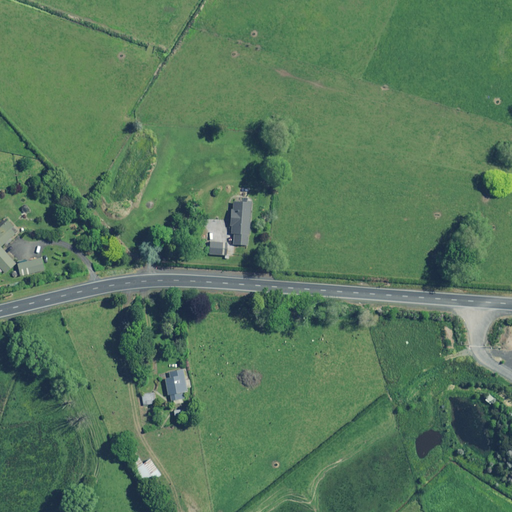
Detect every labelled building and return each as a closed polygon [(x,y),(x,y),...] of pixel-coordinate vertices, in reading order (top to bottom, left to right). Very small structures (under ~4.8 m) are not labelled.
[(248,246),(251,202),(234,201),(233,210),(232,210),(231,226),(232,226),(231,234),(234,234),(233,245),(248,246)] [(7,221),(0,227),(0,269),(4,274),(15,264),(0,247),(17,232),(7,221)] [(227,244),(210,242),(209,255),(227,256),(227,244)] [(20,276),(44,271),(41,259),(17,265),(20,276)] [(186,391),(182,369),(168,372),(169,377),(164,378),(167,395),(169,394),(170,401),(184,398),(183,392),(186,391)] [(153,392),(141,394),(143,406),(155,403),(153,392)] [(142,464),(136,455),(128,460),(146,485),(160,475),(149,459),(142,464)]
